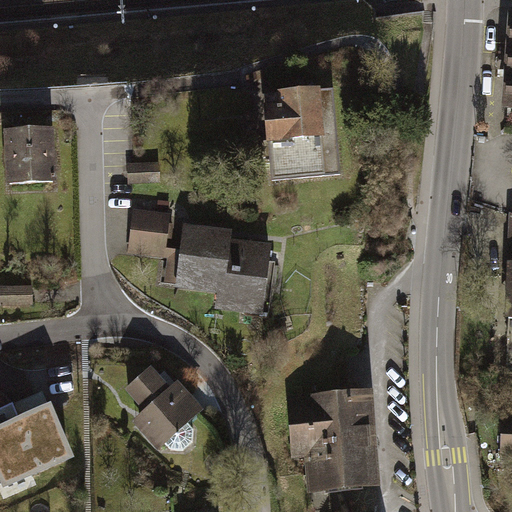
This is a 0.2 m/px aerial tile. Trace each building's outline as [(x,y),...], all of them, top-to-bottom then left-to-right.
[(289,84),(288,70),(273,71),(274,85),(289,84)] [(266,97),(273,180),(341,175),(334,90),(281,95),(266,97)] [(9,132),(12,184),(53,183),(50,131),(9,132)] [(134,166),(129,166),(129,182),(160,181),(159,165),(134,166)] [(136,217),(132,246),(162,249),(165,220),(136,217)] [(230,236),(186,231),(179,285),(220,290),(219,305),(262,310),(269,250),(229,245),(230,236)] [(32,288),(2,289),(2,305),(33,304),(32,288)] [(286,318),(274,323),(279,336),(291,331),(286,318)] [(141,426),(160,447),(166,443),(172,450),(184,450),(193,443),(194,430),(188,423),(200,412),(177,385),(169,392),(151,371),(130,389),(153,416),(141,426)] [(18,413),(46,400),(43,392),(14,405),(18,413)] [(368,397),(293,402),(297,452),(312,451),(314,488),(374,484),(368,397)] [(0,473),(5,485),(68,459),(68,446),(51,407),(49,407),(46,400),(18,413),(14,405),(13,404),(0,409),(0,473)] [(511,414),(503,414),(501,454),(511,454),(511,414)]
